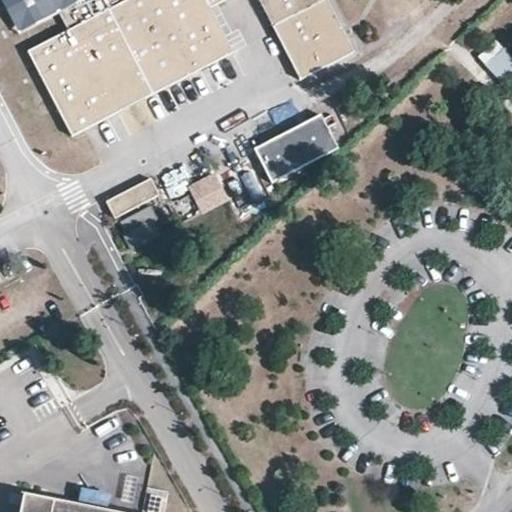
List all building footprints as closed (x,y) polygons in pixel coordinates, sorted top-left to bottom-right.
[(6,0),(24,34),(64,14),(60,7),(28,24),(15,0),(6,0)] [(15,0),(28,24),(60,7),(64,14),(73,31),(33,51),(75,137),(124,112),(118,99),(118,97),(141,85),(149,100),(177,86),(235,56),(213,10),(233,0),(278,0),(291,22),(277,29),(303,82),(354,56),(327,0),(15,0)] [(278,0),(261,0),(277,29),(291,22),(278,0)] [(495,85),(511,76),(511,62),(501,42),(479,54),(495,85)] [(118,99),(124,112),(149,100),(141,85),(118,97),(118,99)] [(336,146),(318,111),(252,146),(270,180),(336,146)] [(216,173),(187,187),(200,215),(229,202),(216,173)] [(235,200),(249,196),(243,177),(229,181),(235,200)] [(161,198),(152,181),(108,202),(116,220),(161,198)] [(81,492),(78,509),(77,511),(103,511),(106,496),(81,492)] [(77,511),(78,509),(25,500),(22,511),(77,511)]
